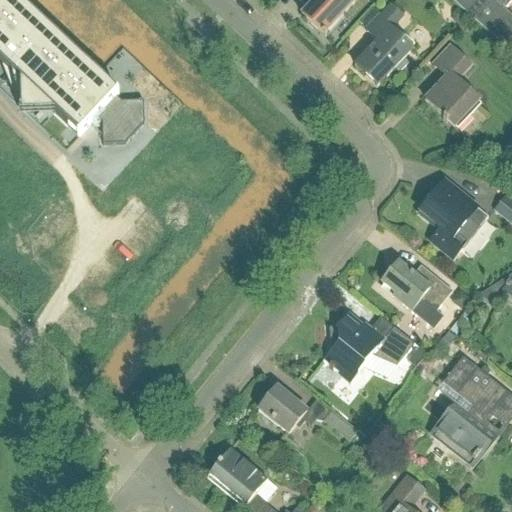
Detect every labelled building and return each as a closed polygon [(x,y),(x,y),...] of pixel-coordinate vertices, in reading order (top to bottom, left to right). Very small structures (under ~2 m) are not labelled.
[(14,0),(0,0),(0,64),(79,139),(85,133),(86,134),(98,121),(97,120),(119,97),(94,74),(14,0)] [(349,0),(319,0),(302,18),(325,41),(328,38),(327,37),(356,6),(349,0)] [(447,0),(506,52),(511,45),(511,22),(500,12),(501,10),(505,13),(511,5),(511,3),(508,0),(489,0),(495,5),(494,6),(486,0),(447,0)] [(403,20),(402,19),(405,15),(396,6),(392,9),(367,35),(378,45),(355,69),(377,91),(414,53),(392,32),(403,20)] [(449,126),(455,132),(481,105),(458,84),(472,70),(452,50),(434,69),(447,82),(426,104),(444,121),(443,123),(447,127),(449,126)] [(420,215),(442,233),(431,245),(454,264),(489,221),(445,185),(420,215)] [(511,226),(511,209),(506,205),(498,216),(511,226)] [(444,319),(438,315),(454,295),(432,278),(425,287),(399,266),(383,287),(397,298),(394,301),(433,332),(444,319)] [(511,282),(502,294),(511,301),(511,282)] [(353,383),(374,357),(395,368),(413,346),(381,320),(370,333),(349,316),(337,331),(329,332),(331,354),(323,364),(330,369),(329,370),(333,373),(334,372),(340,377),(342,374),(353,383)] [(419,351),(408,364),(416,370),(427,357),(419,351)] [(483,369),(480,373),(464,360),(442,386),(474,411),(467,420),(456,412),(434,439),(471,469),(493,443),(494,444),(496,443),(481,431),(509,396),(486,378),(490,374),(483,369)] [(357,436),(332,416),(317,404),(307,415),(277,391),(259,414),(289,438),(302,422),(311,430),(316,423),(324,425),(349,446),(357,436)] [(208,479),(239,505),(248,494),(255,499),(268,484),(230,453),(221,464),(220,463),(217,467),(218,468),(208,479)] [(410,511),(425,494),(407,479),(384,508),(389,511),(410,511)] [(270,511),(255,499),(248,494),(239,505),(234,511),(235,511),(270,511)]
